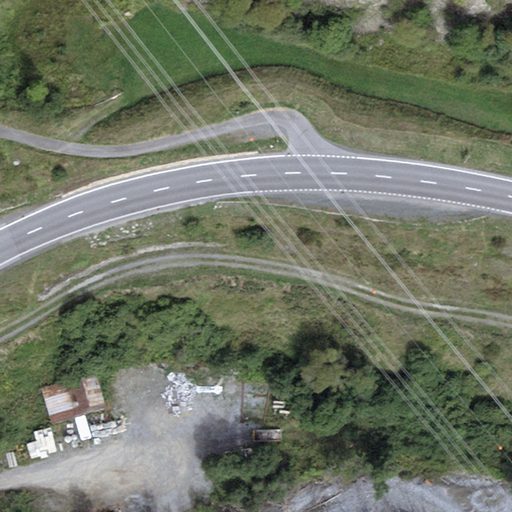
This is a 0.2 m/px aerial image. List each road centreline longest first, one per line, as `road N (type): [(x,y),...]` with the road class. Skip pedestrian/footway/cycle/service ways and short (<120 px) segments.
road 1 (track): [(511,321),(411,305),(303,271),(197,258),(110,274),(0,333)]
road 2 (primary): [(0,246),(126,197),(242,175),(386,175),(511,196)]
road 3 (track): [(0,135),(116,151),(277,120),(298,127),(313,172)]
